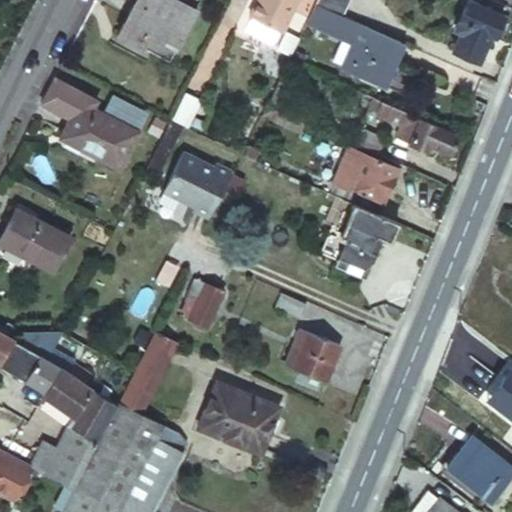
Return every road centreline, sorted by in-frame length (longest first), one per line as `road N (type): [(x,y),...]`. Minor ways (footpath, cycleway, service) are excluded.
road 1 (secondary): [(511,114),(349,511)]
road 2 (residential): [(0,126),(61,0)]
